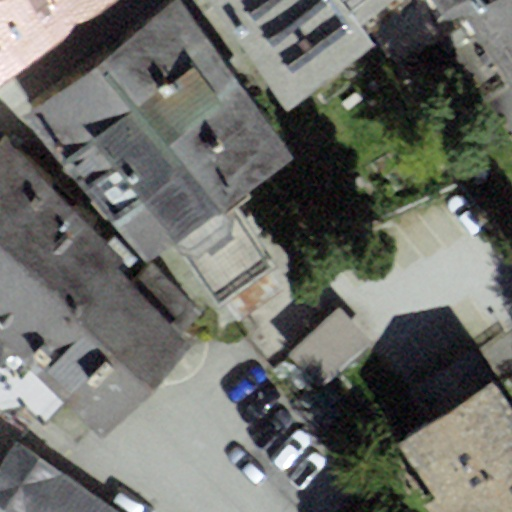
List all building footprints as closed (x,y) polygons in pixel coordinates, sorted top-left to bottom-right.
[(0,0),(0,85),(116,0),(0,0)] [(171,0),(23,118),(86,193),(236,81),(176,0),(171,0)] [(375,45),(362,27),(339,0),(203,0),(289,111),(375,45)] [(339,0),(362,27),(397,0),(339,0)] [(488,0),(431,0),(451,26),(467,17),(488,0)] [(511,0),(488,0),(467,17),(511,79),(511,0)] [(293,157),(236,81),(86,193),(148,264),(176,246),(231,209),(293,157)] [(16,355),(23,363),(117,270),(125,260),(6,136),(0,144),(0,365),(3,368),(16,355)] [(274,267),(231,209),(176,246),(219,303),(274,267)] [(132,284),(117,270),(23,363),(99,439),(192,347),(180,335),(202,314),(152,264),(132,284)] [(340,308),(289,355),(322,390),(373,344),(340,308)] [(511,511),(511,411),(472,352),(414,391),(406,395),(427,427),(400,444),(437,500),(426,508),(429,511),(511,511)] [(0,511),(113,511),(17,445),(0,469),(0,511)]
